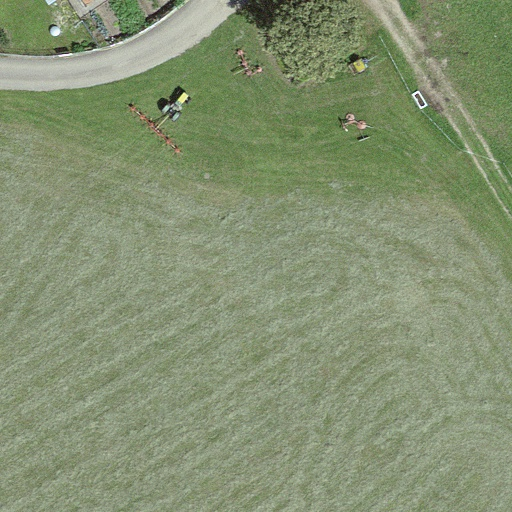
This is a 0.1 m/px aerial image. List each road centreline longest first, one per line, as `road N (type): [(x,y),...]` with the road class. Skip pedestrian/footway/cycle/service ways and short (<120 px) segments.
road 1 (track): [(233,0),(132,67),(0,78)]
road 2 (track): [(511,179),(397,0)]
